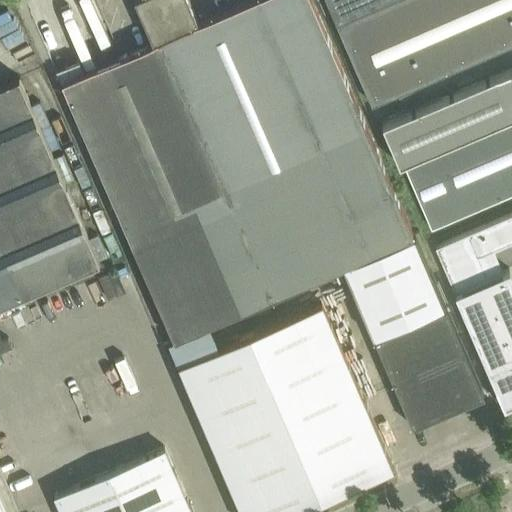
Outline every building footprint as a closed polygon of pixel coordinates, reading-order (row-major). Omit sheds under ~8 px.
[(378,154),(310,0),(247,0),(197,21),(188,0),(135,0),(153,40),(63,80),(138,257),(170,334),(411,230),(378,154)] [(511,0),(327,0),(337,22),(352,55),(372,101),(511,40),(511,0)] [(400,164),(405,162),(433,226),(511,191),(511,66),(497,73),(382,122),(400,164)] [(0,84),(0,307),(99,265),(19,76),(0,84)] [(373,335),(412,425),(484,394),(480,386),(445,304),(414,232),(343,263),(373,335)] [(469,232),(435,247),(454,291),(504,404),(511,400),(511,275),(508,267),(502,270),(492,248),(479,253),(469,232)] [(242,511),(284,511),(393,465),(321,300),(178,362),(242,511)] [(54,493),(62,511),(192,511),(164,445),(54,493)] [(43,511),(34,490),(15,497),(20,511),(43,511)]
